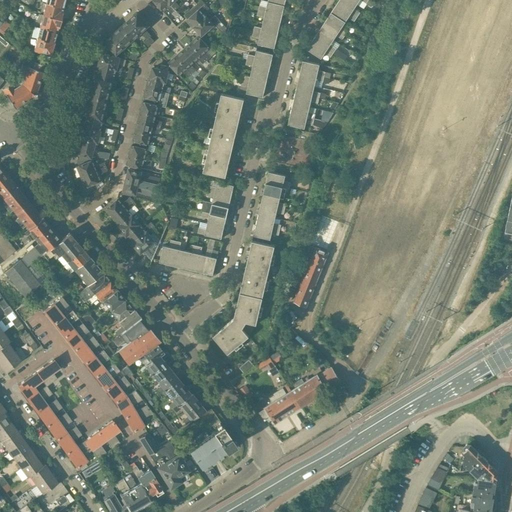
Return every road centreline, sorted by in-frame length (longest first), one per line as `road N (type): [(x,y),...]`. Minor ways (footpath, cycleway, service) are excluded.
road 1 (residential): [(177,335),(224,289),(263,123),(276,111),(291,44),(319,0)]
road 2 (residential): [(78,216),(113,187),(145,61),(164,39),(164,28),(138,0)]
road 3 (primary): [(252,501),(458,375)]
road 4 (residential): [(3,386),(61,345),(128,434)]
road 5 (residential): [(511,460),(479,430),(458,426),(422,469),(403,511)]
road 6 (residential): [(96,511),(3,386)]
road 7 (residential): [(177,335),(78,216)]
road 8 (residential): [(272,456),(177,335)]
road 9 (residential): [(9,135),(61,92),(88,18)]
